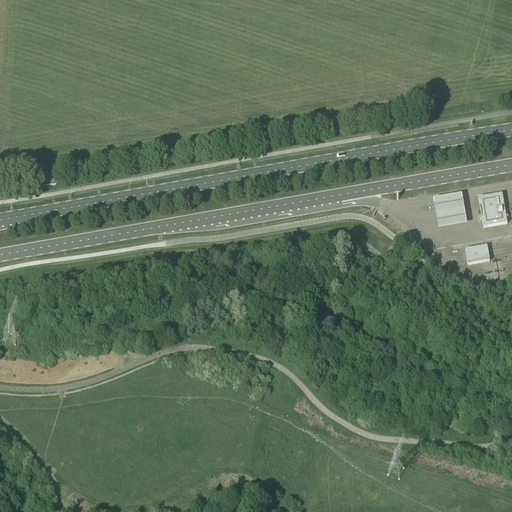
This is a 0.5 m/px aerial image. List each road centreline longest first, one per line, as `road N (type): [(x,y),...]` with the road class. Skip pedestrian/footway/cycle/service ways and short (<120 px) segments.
road 1 (primary): [(511,129),(0,220)]
road 2 (primary): [(0,255),(511,164)]
